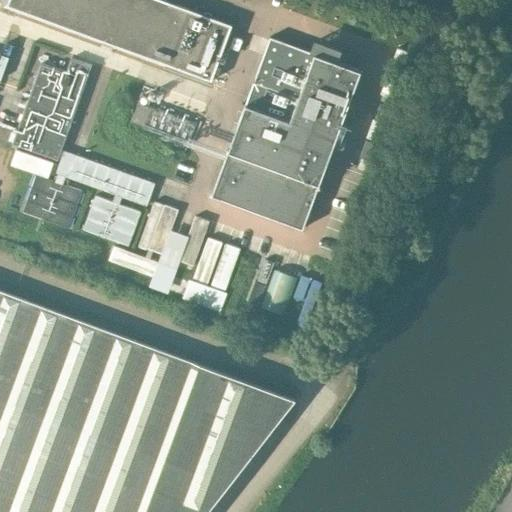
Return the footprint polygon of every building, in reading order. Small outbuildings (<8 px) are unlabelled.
[(7,0),(6,5),(211,78),(230,24),(163,0),(7,0)] [(316,44),(313,54),(271,39),(212,197),(303,231),(362,73),(337,64),(341,53),(316,44)] [(42,59),(12,144),(57,160),(91,63),(69,56),(65,68),(42,59)] [(11,164),(47,175),(52,159),(17,148),(11,164)] [(64,150),(55,172),(147,205),(155,182),(64,150)] [(37,175),(24,211),(70,227),(83,192),(37,175)] [(113,201),(95,195),(83,229),(128,245),(140,211),(121,204),(113,201)] [(178,209),(164,204),(149,248),(163,254),(178,209)] [(209,221),(195,216),(180,259),(194,265),(209,221)] [(207,245),(202,257),(225,265),(229,254),(207,245)] [(0,511),(205,511),(293,400),(0,290),(0,511)]
